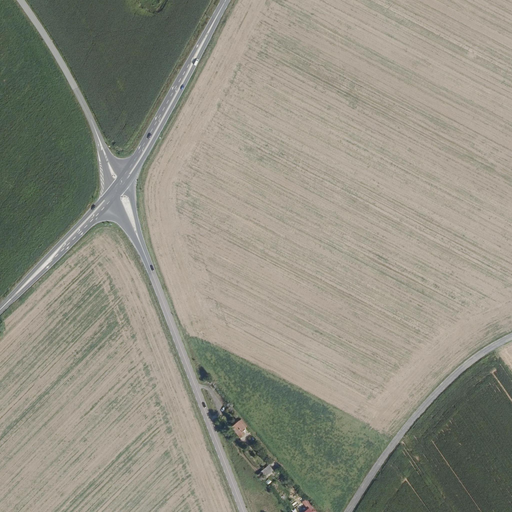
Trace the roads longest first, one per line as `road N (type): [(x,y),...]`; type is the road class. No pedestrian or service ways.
road 1 (primary): [(243,511),(137,235)]
road 2 (unclassified): [(346,511),(414,413),(511,337)]
road 3 (unclassified): [(19,0),(63,68),(117,190)]
road 4 (primary): [(135,164),(226,0)]
